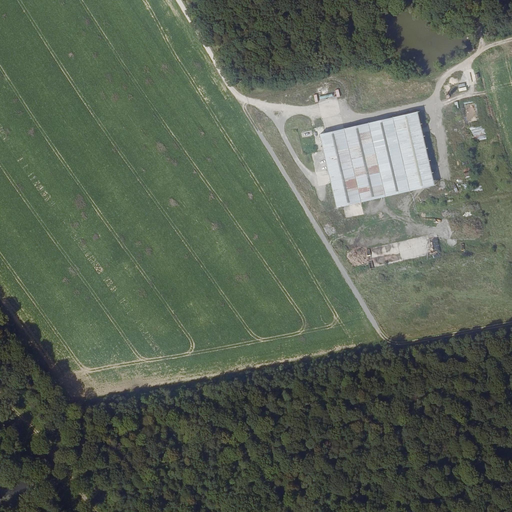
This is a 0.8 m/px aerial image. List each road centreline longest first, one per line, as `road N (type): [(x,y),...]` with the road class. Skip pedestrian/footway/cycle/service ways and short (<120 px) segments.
road 1 (track): [(381,337),(359,351),(86,402),(64,392),(0,304)]
road 2 (track): [(238,96),(381,337)]
road 3 (track): [(238,96),(263,99),(338,75),(430,79),(482,50)]
road 4 (track): [(381,337),(403,343),(511,323)]
